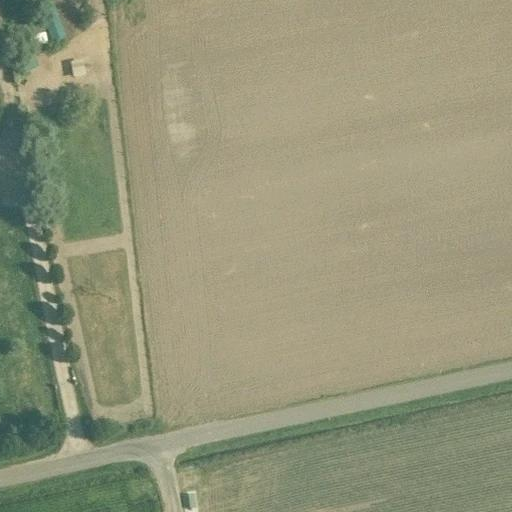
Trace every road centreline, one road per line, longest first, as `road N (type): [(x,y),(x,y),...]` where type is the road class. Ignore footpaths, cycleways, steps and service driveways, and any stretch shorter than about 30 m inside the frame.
road 1 (unclassified): [(511,370),(163,444)]
road 2 (unclassified): [(163,444),(0,479)]
